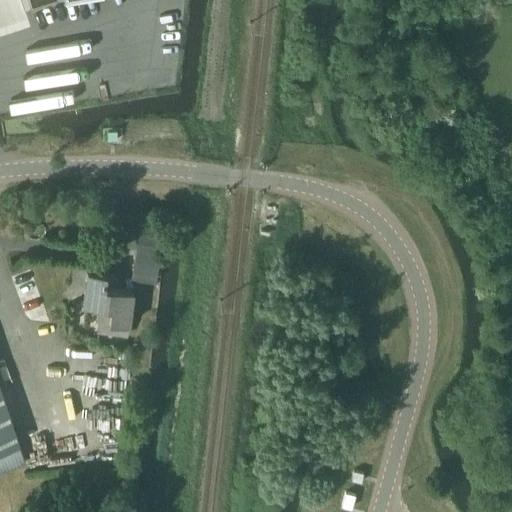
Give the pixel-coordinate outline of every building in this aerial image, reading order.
[(135,249),(132,276),(154,279),(157,251),(135,249)] [(115,273),(86,270),(81,303),(109,306),(106,331),(125,333),(131,290),(113,288),(115,273)] [(0,469),(23,461),(16,442),(0,393),(0,469)] [(350,479),(361,482),(363,472),(353,469),(350,479)] [(344,491),(341,505),(350,507),(354,494),(344,491)]
